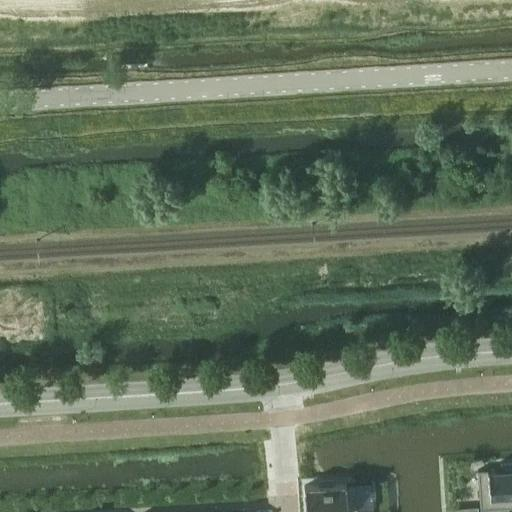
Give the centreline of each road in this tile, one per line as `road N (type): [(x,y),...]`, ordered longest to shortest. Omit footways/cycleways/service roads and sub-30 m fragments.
road 1 (unclassified): [(0,100),(511,69)]
road 2 (unclassified): [(0,406),(280,385)]
road 3 (unclassified): [(280,385),(511,351)]
road 4 (residential): [(280,385),(286,511)]
